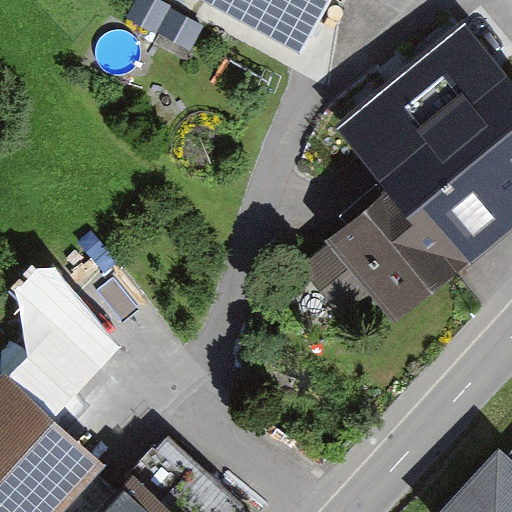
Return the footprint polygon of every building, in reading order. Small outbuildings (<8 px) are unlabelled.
[(172,11),(151,0),(142,0),(131,23),(160,37),(172,11)] [(334,0),(211,0),(306,52),(334,0)] [(204,26),(172,11),(160,37),(191,52),(204,26)] [(409,226),(382,192),(319,241),(328,253),(300,275),(336,320),(371,292),(395,322),(462,269),(420,217),(409,226)] [(0,511),(67,511),(112,464),(10,370),(0,380),(0,511)] [(255,511),(167,434),(98,511),(255,511)] [(511,511),(511,455),(508,451),(500,444),(434,511),(511,511)]
